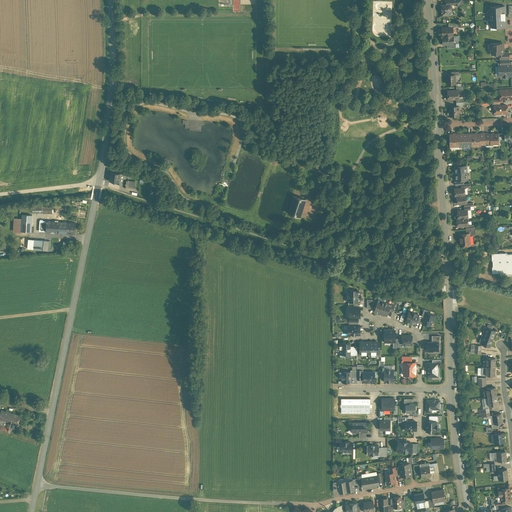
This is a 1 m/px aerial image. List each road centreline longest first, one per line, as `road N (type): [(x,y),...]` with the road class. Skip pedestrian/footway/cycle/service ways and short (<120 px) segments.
road 1 (tertiary): [(99,182),(37,484)]
road 2 (residential): [(451,388),(438,124)]
road 3 (unclassified): [(288,502),(37,484)]
road 4 (tertiary): [(109,0),(111,97),(99,182)]
road 5 (residential): [(309,507),(436,482)]
road 6 (residential): [(438,124),(428,0)]
road 7 (residential): [(467,511),(451,388)]
